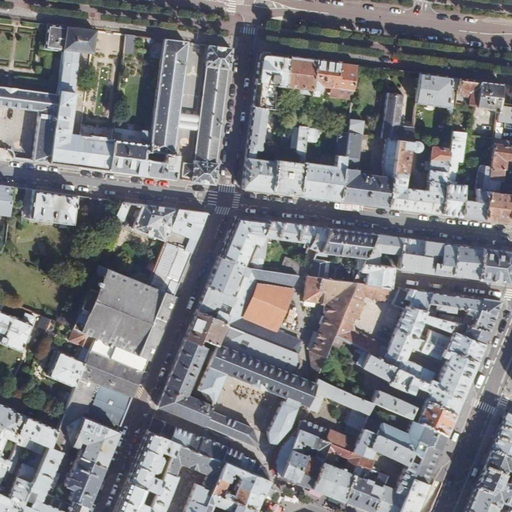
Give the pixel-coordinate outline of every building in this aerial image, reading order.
[(63,51),(66,26),(48,24),(44,48),(63,51)] [(81,28),(66,26),(63,51),(61,58),(61,61),(76,63),(77,63),(78,51),(93,52),(96,30),(81,28)] [(134,35),(125,34),(123,52),(132,53),(134,35)] [(152,57),(161,58),(163,39),(154,38),(152,57)] [(172,153),(186,42),(163,39),(161,58),(152,132),(150,150),(166,152),(172,153)] [(231,48),(208,45),(205,67),(207,67),(194,160),(193,161),(193,164),(184,163),(182,180),(197,182),(214,184),(217,163),(216,163),(228,69),(229,69),(230,61),(231,48)] [(283,84),(287,55),(272,53),(261,52),(257,54),(251,105),(266,107),(270,108),(273,83),(283,84)] [(311,93),(315,59),(301,57),(287,55),(283,84),(300,87),(300,91),(311,93)] [(59,77),(61,61),(61,58),(56,58),(53,77),(59,77)] [(353,89),(357,64),(336,62),(315,59),(311,93),(311,94),(317,94),(318,92),(322,85),(353,89)] [(78,166),(109,170),(113,139),(113,138),(67,132),(76,63),(61,61),(59,77),(57,94),(48,162),(78,166)] [(455,103),(458,78),(438,75),(418,72),(415,101),(445,106),(446,105),(454,106),(455,103)] [(474,106),(477,80),(468,79),(458,78),(455,103),(474,106)] [(489,82),(477,80),(474,106),(497,110),(500,90),(501,83),(489,82)] [(32,160),(48,162),(57,94),(0,86),(0,105),(38,110),(37,120),(38,120),(32,160)] [(363,203),(387,206),(396,139),(410,141),(415,101),(402,100),(403,89),(397,88),(397,89),(392,89),(392,90),(387,90),(380,138),(385,139),(382,162),(383,176),(356,173),(363,121),(349,119),(348,132),(338,200),(363,203)] [(511,91),(500,90),(497,110),(496,121),(511,122),(511,91)] [(266,107),(251,105),(247,141),(245,157),(255,158),(255,154),(256,150),(260,151),(266,107)] [(282,192),(299,195),(303,162),(306,140),(307,126),(307,125),(298,124),(295,150),(296,152),(297,153),(300,154),(299,162),(274,159),(274,160),(270,191),(282,192)] [(449,214),(459,215),(463,188),(463,185),(453,183),(455,170),(456,170),(457,161),(460,161),(464,132),(456,131),(456,126),(452,125),(448,151),(440,213),(449,214)] [(320,133),(321,128),(307,126),(306,140),(314,142),(315,141),(316,141),(317,132),(320,133)] [(495,126),(493,139),(506,141),(508,128),(495,126)] [(142,174),(175,179),(178,154),(172,153),(166,152),(165,162),(150,160),(150,159),(145,159),(146,149),(150,150),(152,132),(142,130),(140,142),(120,140),(113,139),(109,170),(142,174)] [(317,197),(338,200),(348,132),(338,130),(333,165),(303,162),(299,195),(317,197)] [(418,210),(440,213),(448,151),(432,148),(430,162),(427,161),(426,170),(429,170),(426,190),(404,186),(409,148),(411,147),(413,149),(417,150),(418,149),(419,148),(420,145),(419,144),(417,142),(410,141),(396,139),(387,206),(418,210)] [(493,143),(490,166),(490,167),(503,169),(504,157),(508,158),(509,146),(493,143)] [(241,187),(270,191),(274,160),(255,158),(245,157),(243,170),(241,187)] [(471,217),(482,218),(487,191),(487,184),(490,167),(490,166),(480,164),(479,164),(475,190),(463,188),(459,215),(471,217)] [(490,167),(487,184),(501,186),(502,180),(504,169),(503,169),(490,167)] [(0,213),(8,215),(12,186),(0,184),(0,213)] [(60,193),(31,189),(28,219),(73,225),(74,209),(87,211),(89,197),(60,193)] [(511,222),(511,193),(487,191),(482,218),(511,222)] [(130,202),(121,201),(115,217),(123,220),(129,205),(130,202)] [(132,227),(164,240),(177,208),(144,204),(142,204),(132,227)] [(164,240),(147,284),(173,295),(207,212),(192,210),(177,208),(164,240)] [(257,244),(267,220),(251,218),(236,216),(234,216),(218,255),(241,265),(251,242),(257,244)] [(308,248),(316,226),(292,223),(267,220),(257,244),(251,259),(247,268),(261,270),(263,258),(263,257),(266,237),(304,241),(303,247),(308,248)] [(317,249),(327,227),(316,226),(308,248),(317,249)] [(350,230),(327,227),(317,249),(315,255),(327,257),(328,256),(330,257),(330,253),(355,256),(353,281),(354,282),(362,262),(374,233),(350,230)] [(388,235),(374,233),(362,262),(376,264),(378,251),(400,254),(402,237),(388,235)] [(413,238),(402,237),(400,254),(423,258),(424,240),(413,238)] [(400,258),(398,267),(450,275),(454,244),(439,242),(424,240),(423,258),(400,254),(400,258)] [(468,245),(454,244),(450,275),(478,279),(482,247),(468,245)] [(511,250),(482,247),(478,279),(507,283),(511,271),(511,250)] [(243,277),(247,268),(244,267),(241,265),(218,255),(212,271),(206,286),(235,298),(237,293),(231,291),(238,274),(243,277)] [(389,266),(392,266),(398,267),(400,258),(390,256),(389,266)] [(285,257),(279,273),(297,275),(302,263),(285,257)] [(82,276),(89,279),(96,263),(89,260),(82,276)] [(307,275),(348,281),(348,276),(341,274),(341,265),(331,264),(330,262),(313,260),(307,275)] [(376,264),(362,262),(354,282),(361,283),(362,277),(365,277),(365,283),(389,287),(390,286),(392,266),(389,266),(376,264)] [(96,263),(89,279),(69,327),(73,328),(93,337),(87,350),(141,372),(157,333),(173,295),(147,284),(96,263)] [(224,324),(295,353),(300,342),(275,331),(242,318),(256,283),(293,288),(298,276),(297,275),(279,273),(261,270),(247,268),(243,277),(237,293),(235,298),(231,307),(228,315),(224,323),(224,324)] [(310,352),(314,382),(316,378),(330,344),(333,335),(354,282),(353,281),(348,281),(307,275),(306,275),(302,300),(324,303),(324,315),(310,352)] [(363,295),(384,300),(389,287),(365,283),(361,283),(354,282),(333,335),(343,340),(362,350),(411,375),(460,399),(475,360),(478,354),(482,344),(452,333),(449,339),(429,330),(426,337),(416,333),(421,321),(447,331),(451,320),(437,317),(434,316),(423,313),(424,309),(411,306),(407,305),(406,309),(403,308),(387,347),(380,345),(352,329),(350,324),(353,317),(356,318),(363,302),(360,301),(363,295)] [(275,331),(293,288),(256,283),(242,318),(275,331)] [(201,298),(196,311),(224,323),(228,315),(220,312),(223,304),(231,307),(235,298),(206,286),(201,298)] [(391,304),(403,308),(406,309),(407,305),(405,305),(406,299),(412,301),(411,306),(424,309),(423,313),(434,316),(435,309),(454,312),(454,307),(467,309),(461,324),(487,331),(500,301),(400,287),(391,304)] [(0,340),(10,315),(0,311),(0,309),(2,303),(0,302),(0,340)] [(190,325),(184,340),(197,345),(201,337),(207,340),(216,343),(296,376),(298,369),(300,364),(298,354),(295,353),(224,324),(224,323),(196,311),(191,323),(190,325)] [(22,320),(10,315),(0,340),(0,341),(20,350),(34,317),(25,313),(22,320)] [(438,313),(437,317),(451,320),(457,322),(459,318),(438,313)] [(44,333),(50,319),(42,316),(36,330),(44,333)] [(482,344),(487,331),(461,324),(457,322),(451,320),(447,331),(452,333),(482,344)] [(93,337),(73,328),(67,342),(87,350),(93,337)] [(343,340),(333,335),(330,344),(339,348),(343,340)] [(159,407),(203,425),(209,410),(213,402),(207,393),(197,389),(193,398),(184,395),(192,376),(193,377),(197,368),(195,367),(204,348),(197,345),(184,340),(170,373),(157,406),(159,407)] [(207,340),(204,348),(213,351),(216,343),(207,340)] [(265,433),(268,441),(273,444),(288,428),(297,403),(306,380),(296,376),(216,343),(213,351),(197,389),(207,393),(213,402),(215,402),(215,400),(215,398),(213,397),(225,372),(285,397),(282,401),(284,404),(265,433)] [(128,403),(141,372),(87,350),(82,363),(73,386),(72,387),(91,394),(84,412),(119,426),(128,403)] [(404,390),(411,375),(362,350),(356,364),(387,380),(388,382),(388,383),(404,390)] [(73,386),(82,363),(57,353),(56,354),(53,352),(50,359),(53,360),(47,375),(73,386)] [(457,405),(460,399),(411,375),(404,390),(410,393),(414,386),(428,393),(425,400),(454,414),(457,405)] [(314,383),(304,406),(304,407),(316,412),(323,395),(352,407),(345,423),(346,424),(360,430),(360,428),(372,403),(356,396),(316,378),(314,382),(314,383)] [(306,380),(297,403),(304,406),(314,383),(306,380)] [(450,422),(454,414),(425,400),(420,412),(415,410),(415,408),(376,390),(378,384),(371,381),(369,387),(361,383),(356,396),(372,403),(445,435),(450,422)] [(415,396),(425,400),(428,393),(414,386),(410,393),(415,396)] [(91,394),(72,387),(62,412),(55,428),(48,447),(61,452),(63,453),(67,455),(71,445),(77,447),(79,442),(82,443),(77,455),(76,456),(102,467),(105,461),(117,431),(82,416),(84,412),(91,394)] [(411,477),(425,483),(433,464),(441,445),(443,440),(445,435),(372,403),(360,428),(387,440),(408,450),(419,459),(411,477)] [(48,447),(55,428),(24,415),(9,409),(10,408),(0,404),(0,426),(19,434),(48,447)] [(203,425),(252,447),(256,443),(251,427),(209,410),(203,425)] [(117,431),(119,426),(84,412),(82,416),(117,431)] [(511,420),(504,417),(496,435),(489,454),(511,463),(511,420)] [(224,447),(189,433),(152,418),(147,430),(175,442),(210,457),(211,455),(221,460),(265,478),(266,476),(261,466),(247,460),(247,459),(239,455),(240,452),(225,446),(224,447)] [(360,454),(356,463),(370,469),(375,471),(379,473),(380,470),(371,466),(373,459),(369,458),(370,453),(372,450),(403,464),(393,489),(389,487),(378,511),(396,511),(411,477),(419,459),(408,450),(387,440),(360,428),(360,430),(357,436),(356,438),(355,440),(304,420),(299,422),(297,428),(313,435),(329,441),(360,454)] [(344,431),(357,436),(360,430),(346,424),(344,431)] [(19,434),(0,426),(0,479),(7,461),(0,457),(0,444),(3,437),(15,443),(19,434)] [(280,477),(297,428),(281,445),(275,462),(277,475),(276,475),(277,477),(280,477)] [(288,480),(295,482),(305,456),(299,454),(300,451),(299,449),(301,442),(309,445),(313,435),(297,428),(280,477),(288,480)] [(175,442),(147,430),(136,458),(126,480),(155,492),(160,479),(148,474),(149,471),(152,472),(155,470),(160,460),(158,456),(156,455),(158,451),(170,456),(175,442)] [(0,479),(0,511),(19,511),(48,447),(19,434),(15,443),(7,461),(0,479)] [(301,485),(310,489),(329,441),(313,435),(309,445),(306,452),(310,454),(310,452),(313,453),(311,458),(305,456),(295,482),(301,485)] [(356,463),(360,454),(329,441),(310,489),(324,494),(341,501),(356,463)] [(200,511),(208,491),(214,476),(221,460),(211,455),(210,457),(175,442),(170,456),(160,479),(155,492),(146,511),(200,511)] [(61,452),(48,447),(19,511),(83,511),(86,506),(71,500),(70,503),(45,492),(47,486),(54,488),(60,473),(53,471),(61,452)] [(486,460),(482,470),(503,478),(506,472),(511,474),(511,463),(489,454),(486,460)] [(92,493),(102,467),(76,456),(76,458),(69,473),(68,472),(66,476),(67,476),(63,485),(71,488),(67,498),(71,500),(86,506),(92,493)] [(267,479),(265,478),(221,460),(214,476),(226,481),(236,485),(261,495),(265,485),(267,479)] [(356,463),(341,501),(350,505),(362,509),(369,511),(371,511),(382,484),(385,476),(379,473),(375,471),(374,474),(377,475),(373,484),(371,482),(363,478),(364,476),(367,477),(370,469),(356,463)] [(489,497),(486,505),(498,509),(500,504),(507,487),(511,489),(511,481),(503,478),(482,470),(478,480),(474,491),(489,497)] [(258,502),(261,495),(236,485),(232,495),(222,490),(226,481),(214,476),(208,491),(255,510),(258,502)] [(413,511),(418,501),(425,483),(411,477),(396,511),(413,511)] [(113,511),(146,511),(155,492),(126,480),(113,511)] [(382,484),(371,511),(378,511),(389,487),(386,486),(382,484)] [(511,511),(511,489),(507,487),(500,504),(509,507),(507,511),(511,511)] [(208,491),(200,511),(253,511),(255,510),(208,491)] [(482,511),(486,505),(489,497),(474,491),(464,511),(482,511)]
